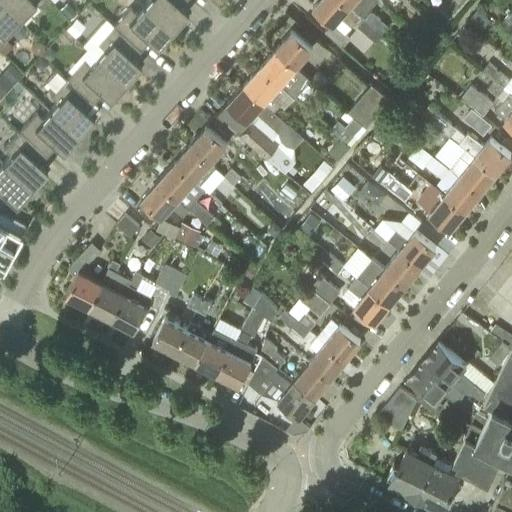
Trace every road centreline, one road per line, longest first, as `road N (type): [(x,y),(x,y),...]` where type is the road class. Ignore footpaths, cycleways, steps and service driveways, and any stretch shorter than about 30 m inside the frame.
road 1 (residential): [(0,332),(46,247),(264,0)]
road 2 (residential): [(326,461),(332,434),(511,207)]
road 3 (residential): [(285,468),(267,447),(0,337)]
